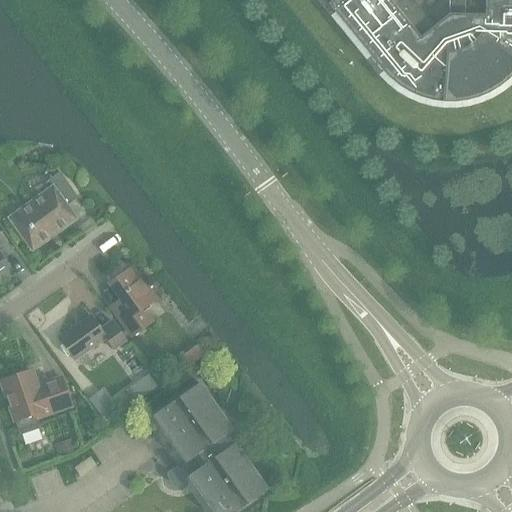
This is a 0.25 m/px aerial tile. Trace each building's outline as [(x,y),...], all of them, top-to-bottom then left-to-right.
[(462,15),(462,5),(450,5),(450,15),(448,15),(434,27),(411,0),(320,0),(349,35),(350,34),(382,73),(388,68),(394,75),(402,82),(412,88),(422,92),(432,95),(443,97),(454,97),(465,95),(475,92),(485,88),(494,82),(503,76),(510,68),(511,65),(511,0),(485,0),(485,16),(462,15)] [(66,207),(77,199),(59,173),(47,181),(52,187),(8,219),(31,251),(75,220),(66,207)] [(0,273),(10,267),(0,253),(0,248),(7,243),(0,233),(0,273)] [(115,314),(131,336),(151,323),(141,310),(155,300),(131,268),(109,284),(125,307),(115,314)] [(113,350),(125,341),(111,322),(100,330),(90,317),(58,340),(73,360),(104,338),(113,350)] [(197,344),(184,354),(192,364),(205,354),(197,344)] [(1,381),(16,421),(20,435),(40,429),(35,418),(71,405),(61,379),(35,388),(30,371),(1,381)] [(239,437),(239,433),(238,430),(237,428),(237,427),(232,431),(198,384),(151,417),(185,464),(177,469),(176,467),(170,471),(170,474),(170,476),(171,479),(173,482),(175,484),(178,485),(180,486),(186,482),(184,479),(187,477),(211,511),(237,511),(267,491),(234,444),(236,442),(238,439),(239,437)] [(101,392),(90,399),(104,420),(114,412),(101,392)] [(71,440),(54,445),(58,456),(75,451),(71,440)]
